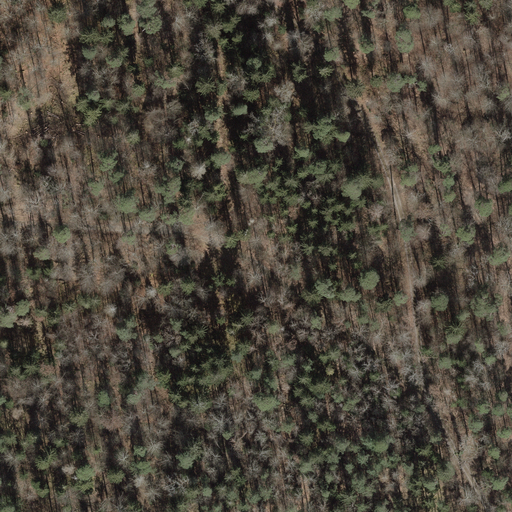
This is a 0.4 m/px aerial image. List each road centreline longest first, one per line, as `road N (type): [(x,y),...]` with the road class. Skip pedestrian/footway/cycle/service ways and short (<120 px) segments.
road 1 (track): [(487,511),(464,480),(423,383),(403,210),(376,142),(321,55),(265,0)]
road 2 (track): [(423,383),(229,250),(159,231),(0,221)]
